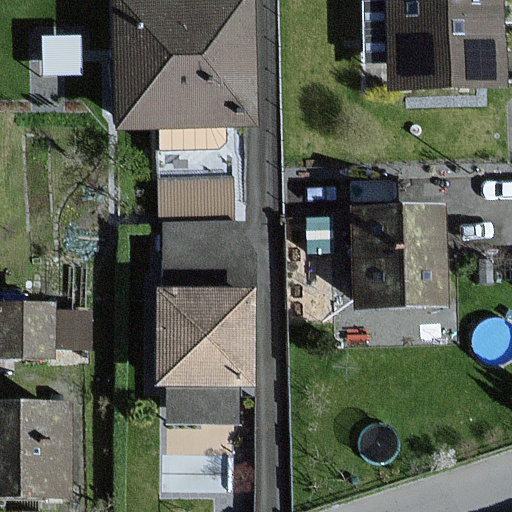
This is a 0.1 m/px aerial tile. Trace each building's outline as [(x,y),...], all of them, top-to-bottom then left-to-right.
[(251,0),(117,0),(120,122),(254,119),(251,0)] [(393,0),(395,83),(500,81),(499,28),(498,0),(393,0)] [(442,214),(351,216),(353,319),(444,318),(442,214)] [(253,291),(161,291),(161,379),(253,380),(253,291)] [(51,305),(0,304),(0,353),(51,354),(51,305)] [(68,405),(0,404),(0,491),(67,492),(68,405)]
